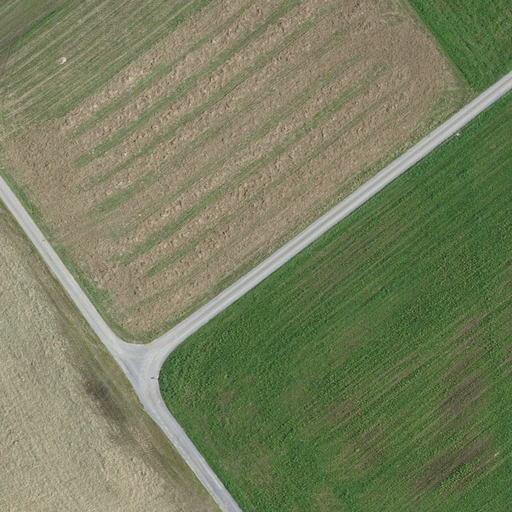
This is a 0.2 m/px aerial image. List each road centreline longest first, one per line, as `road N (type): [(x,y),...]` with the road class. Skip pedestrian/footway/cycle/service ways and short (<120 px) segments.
road 1 (track): [(133,368),(511,80)]
road 2 (track): [(0,185),(133,368)]
road 3 (track): [(133,368),(236,511)]
